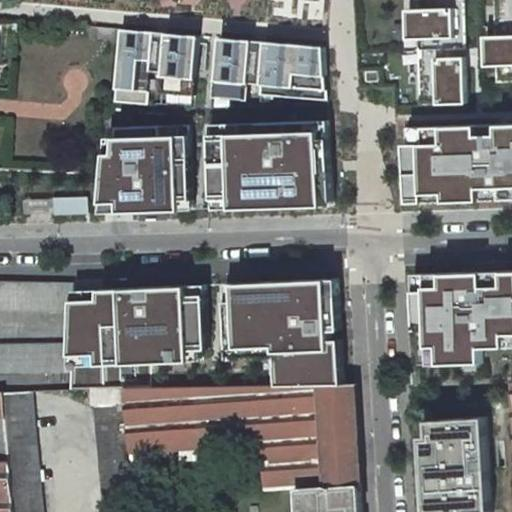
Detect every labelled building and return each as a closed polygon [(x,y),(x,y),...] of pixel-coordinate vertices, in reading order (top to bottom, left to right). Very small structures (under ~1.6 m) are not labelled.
[(205,0),(206,16),(240,16),(240,0),(205,0)] [(420,38),(422,105),(469,103),(467,0),(418,0),(419,9),(409,9),(410,39),(420,38)] [(511,0),(497,0),(499,35),(488,36),(489,67),(500,66),(501,81),(511,80),(511,0)] [(122,43),(123,29),(90,26),(89,40),(94,40),(95,33),(105,35),(107,36),(112,42),(122,43)] [(169,34),(123,29),(122,43),(117,99),(149,103),(152,81),(138,79),(141,59),(153,60),(152,70),(165,72),(169,34)] [(202,36),(169,34),(165,72),(163,91),(195,95),(202,36)] [(267,42),(222,38),(216,96),(248,99),(250,83),(263,83),(267,42)] [(326,47),(267,42),(263,83),(262,94),(329,100),(326,47)] [(330,122),(215,125),(216,209),(334,205),(330,122)] [(511,122),(407,126),(410,203),(511,199),(511,122)] [(194,126),(112,127),(105,210),(195,209),(194,126)] [(88,215),(87,197),(52,198),(53,213),(54,215),(88,215)] [(53,213),(52,198),(23,199),(23,214),(53,213)] [(511,271),(416,275),(419,364),(485,361),(485,348),(511,346),(511,271)] [(79,292),(80,283),(0,280),(0,309),(77,311),(79,292)] [(341,281),(232,286),(236,360),(282,358),(283,386),(341,386),(346,386),(344,343),(333,343),(333,332),(342,332),(341,281)] [(211,287),(79,292),(77,311),(74,344),(72,365),(206,361),(205,350),(213,349),(211,287)] [(72,365),(74,344),(0,344),(0,373),(72,372),(72,365)] [(362,486),(357,386),(346,386),(341,386),(283,386),(209,387),(126,388),(127,405),(126,405),(132,466),(234,458),(233,445),(262,443),(266,491),(297,489),(329,487),(328,488),(362,486)] [(135,511),(132,466),(126,405),(127,405),(126,388),(92,389),(92,406),(95,406),(105,511),(135,511)] [(0,460),(11,460),(4,392),(0,391),(0,460)] [(15,511),(43,511),(33,391),(4,392),(11,460),(15,511)] [(492,511),(488,415),(429,417),(429,432),(423,432),(428,511),(492,511)] [(0,511),(15,511),(11,460),(0,460),(0,511)] [(363,511),(362,486),(328,488),(329,487),(297,489),(298,502),(304,502),(303,511),(363,511)]
